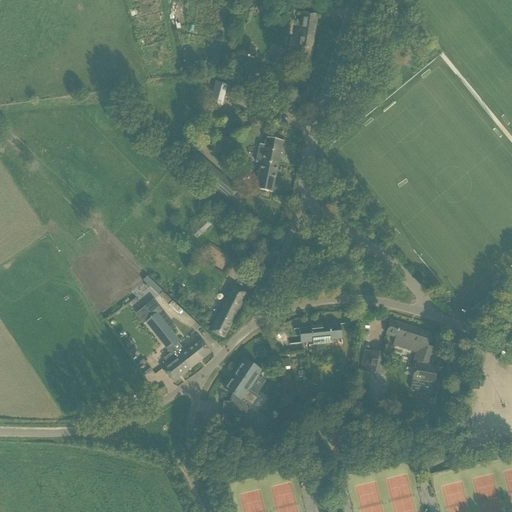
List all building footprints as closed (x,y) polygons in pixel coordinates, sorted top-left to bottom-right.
[(257,11),(258,0),(247,0),(246,9),(257,11)] [(309,67),(317,15),(301,13),(293,64),(309,67)] [(278,64),(280,57),(272,55),(270,63),(278,64)] [(216,82),(210,103),(221,106),(224,97),(236,101),(239,89),(227,85),(216,82)] [(272,193),(282,141),(266,138),(265,146),(260,145),(258,154),(263,155),(256,189),(272,193)] [(228,201),(239,190),(199,156),(189,167),(188,167),(228,201)] [(196,239),(211,225),(204,216),(189,230),(196,239)] [(253,244),(249,253),(254,256),(259,247),(253,244)] [(147,277),(142,281),(143,282),(148,286),(152,282),(147,277)] [(224,339),(247,294),(229,285),(223,296),(227,298),(210,331),(224,339)] [(201,322),(206,315),(196,308),(191,315),(201,322)] [(161,310),(151,318),(173,346),(177,342),(179,341),(171,331),(175,328),(161,310)] [(151,318),(145,322),(146,323),(167,351),(170,354),(163,359),(168,365),(162,370),(166,376),(172,383),(189,370),(179,356),(171,347),(173,346),(151,318)] [(438,394),(441,379),(436,378),(438,367),(431,366),(436,349),(428,346),(432,334),(390,321),(386,335),(395,338),(393,345),(419,353),(416,363),(411,390),(438,394)] [(317,327),(317,325),(322,324),(310,325),(312,325),(313,327),(293,329),(294,330),(299,329),(299,335),(300,344),(312,342),(312,345),(330,343),(330,340),(341,339),(341,335),(340,325),(345,325),(345,324),(317,327)] [(127,340),(122,344),(127,350),(132,346),(127,340)] [(185,352),(179,356),(189,370),(210,353),(204,345),(200,340),(185,352)] [(364,350),(360,370),(366,372),(382,375),(383,369),(378,368),(381,353),(371,351),(371,352),(364,350)] [(222,402),(221,415),(240,417),(246,417),(246,412),(246,408),(244,406),(246,403),(248,404),(252,407),(257,398),(255,397),(256,395),(265,382),(257,377),(261,372),(243,360),(232,375),(234,376),(230,381),(229,380),(224,389),(233,395),(235,396),(232,403),(230,403),(222,402)]
